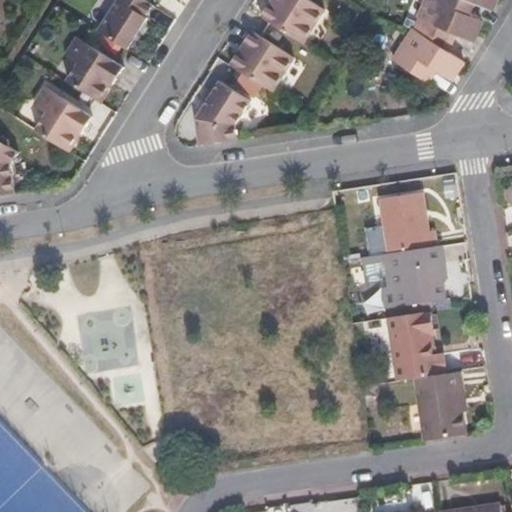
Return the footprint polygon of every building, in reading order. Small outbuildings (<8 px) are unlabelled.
[(155,3),(149,0),(118,0),(100,29),(130,48),(149,17),(147,16),(155,3)] [(314,0),(271,0),(263,13),(305,40),(326,7),(314,0)] [(433,0),(434,1),(431,0),(428,0),(420,21),(422,23),(417,35),(415,34),(396,65),(426,85),(434,73),(439,76),(443,69),(456,76),(464,64),(447,54),(455,37),(460,39),(463,32),(476,37),(481,23),(468,18),(474,4),(479,7),(481,0),(495,6),(496,0),(433,0)] [(492,12),(495,6),(481,0),(479,7),(492,12)] [(253,29),(232,62),(274,88),(294,56),(253,29)] [(473,44),(476,37),(463,32),(460,39),(473,44)] [(81,62),(70,80),(101,100),(112,82),(116,84),(126,66),(78,35),(67,53),(81,62)] [(443,69),(439,76),(451,84),(456,76),(443,69)] [(197,117),(202,145),(231,140),(238,139),(236,124),(250,99),(221,80),(197,117)] [(50,114),(39,131),(70,150),(83,131),(86,132),(96,115),(48,85),(36,105),(50,114)] [(0,196),(25,193),(20,158),(25,149),(16,144),(15,138),(9,134),(4,136),(0,133),(0,196)] [(393,252),(438,245),(436,228),(428,229),(422,191),(380,199),(389,253),(393,252)] [(446,262),(443,244),(438,245),(393,252),(400,295),(383,298),(384,308),(396,306),(411,303),(413,315),(430,313),(437,312),(435,299),(446,297),(441,262),(446,262)] [(411,303),(396,306),(398,317),(413,315),(411,303)] [(390,318),(400,382),(413,380),(445,376),(442,356),(432,358),(428,336),(433,336),(430,313),(413,315),(398,317),(390,318)] [(413,380),(423,442),(464,436),(458,391),(463,390),(461,373),(445,376),(413,380)]
